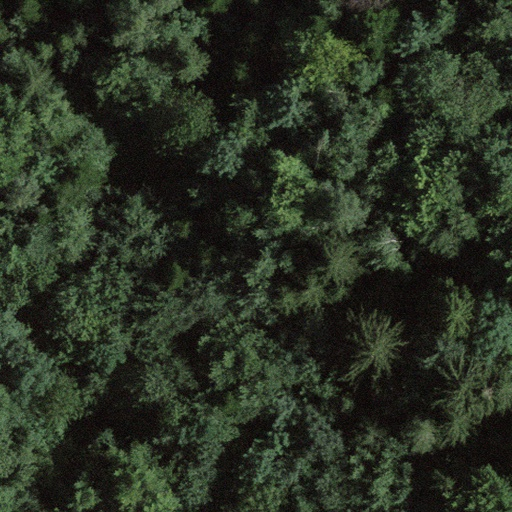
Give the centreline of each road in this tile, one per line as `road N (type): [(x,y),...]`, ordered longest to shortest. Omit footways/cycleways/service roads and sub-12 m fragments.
road 1 (track): [(30,316),(323,141),(433,112),(511,118)]
road 2 (track): [(0,304),(30,316),(56,342),(183,511)]
